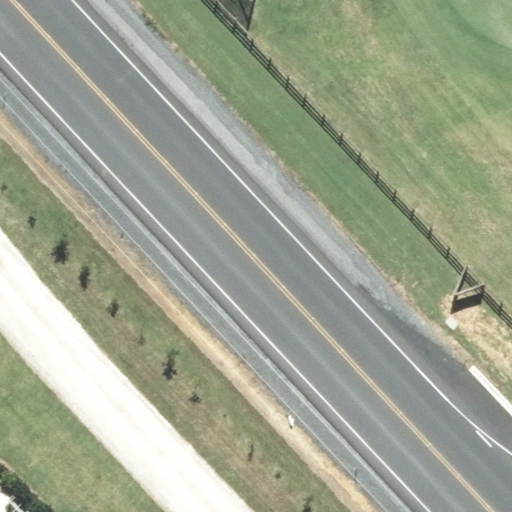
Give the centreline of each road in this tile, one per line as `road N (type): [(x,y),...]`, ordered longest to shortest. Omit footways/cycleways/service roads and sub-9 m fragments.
road 1 (secondary): [(489,511),(7,0)]
road 2 (track): [(0,287),(211,511)]
